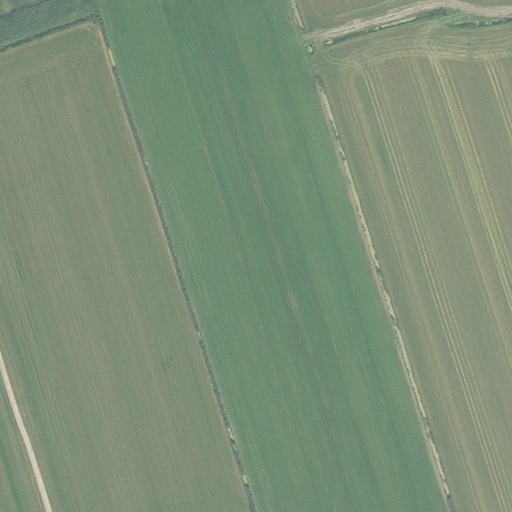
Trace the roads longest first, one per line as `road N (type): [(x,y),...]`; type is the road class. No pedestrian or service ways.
road 1 (track): [(511,10),(477,14),(434,4),(312,38),(298,35),(282,0)]
road 2 (track): [(47,511),(0,360)]
